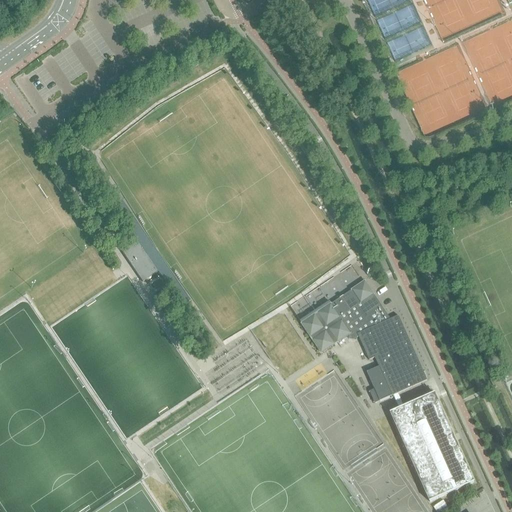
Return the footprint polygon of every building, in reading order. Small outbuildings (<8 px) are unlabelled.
[(305,144),(300,147),(303,152),(307,157),(311,154),(305,144)] [(186,304),(170,280),(118,204),(113,208),(137,243),(122,253),(143,283),(157,273),(180,308),(186,304)] [(357,339),(358,338),(369,360),(374,358),(380,368),(368,373),(375,389),(370,392),(374,402),(376,403),(426,380),(398,317),(391,320),(365,282),(302,325),(321,354),(349,336),(350,337),(349,340),(356,342),(357,339)] [(163,283),(153,290),(155,294),(165,287),(163,283)] [(431,393),(386,413),(426,501),(471,481),(431,393)]
